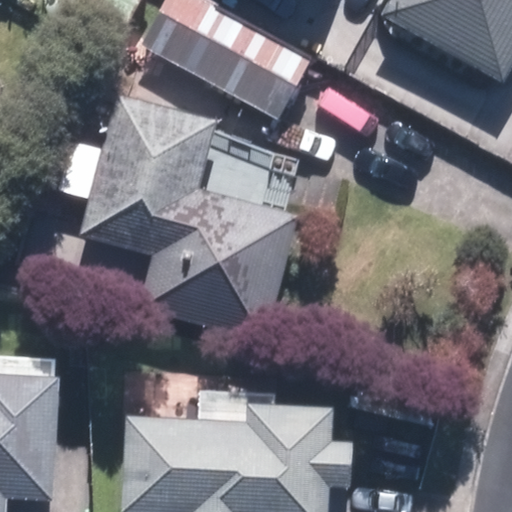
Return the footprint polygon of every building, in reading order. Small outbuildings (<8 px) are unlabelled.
[(144,0),(102,0),(88,24),(118,43),(144,0)] [(309,61),(197,0),(167,0),(143,46),(277,118),(309,61)] [(511,0),(396,0),(391,12),(511,74),(511,0)] [(217,123),(123,98),(88,227),(156,246),(144,291),(268,324),(296,219),(198,193),(217,123)] [(57,382),(0,379),(0,511),(6,511),(7,488),(53,490),(57,382)] [(133,415),(128,502),(196,506),(195,511),(241,511),(242,509),(290,511),(328,511),(335,411),(253,406),(252,422),(133,415)] [(414,511),(415,490),(344,487),(343,511),(414,511)]
